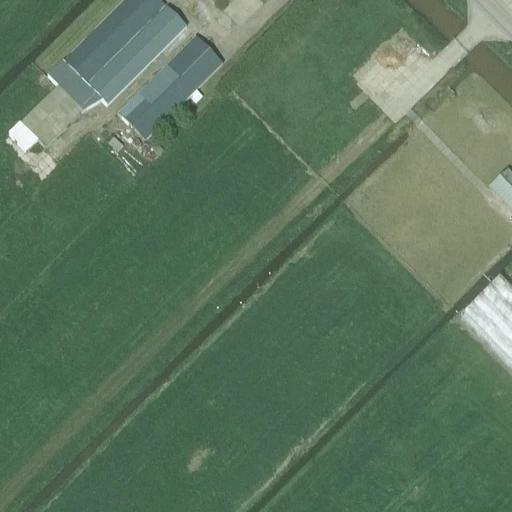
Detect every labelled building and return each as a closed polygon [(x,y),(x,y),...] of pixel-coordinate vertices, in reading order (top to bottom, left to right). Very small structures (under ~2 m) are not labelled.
[(105,106),(133,77),(133,78),(183,29),(154,0),(125,0),(61,64),(46,80),(56,90),(19,127),(18,126),(6,137),(25,157),(37,145),(44,153),(82,115),(102,103),(105,106)] [(143,144),(221,67),(194,40),(117,117),(143,144)] [(145,143),(135,152),(149,167),(158,157),(145,143)] [(511,181),(505,174),(486,192),(511,217),(511,216),(511,181)] [(511,292),(499,280),(462,317),(511,366),(511,292)]
